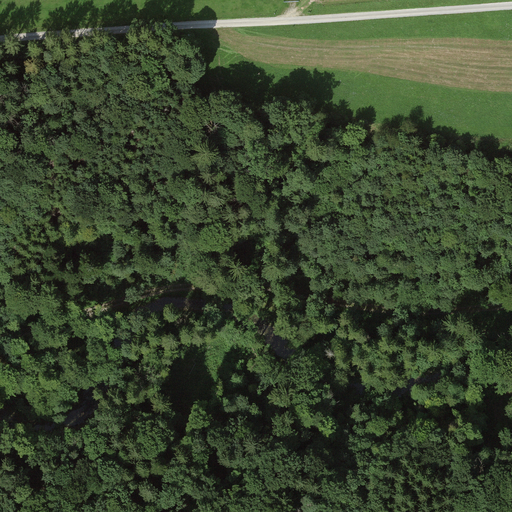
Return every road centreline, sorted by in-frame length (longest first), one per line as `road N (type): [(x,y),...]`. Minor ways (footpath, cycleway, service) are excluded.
road 1 (track): [(0,337),(187,286),(275,287),(399,311),(511,305)]
road 2 (track): [(511,5),(0,39)]
